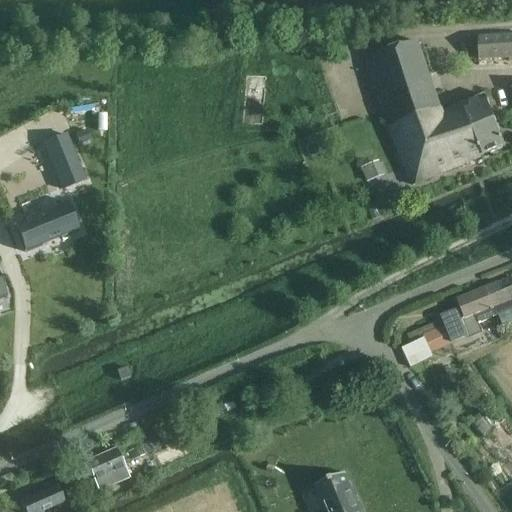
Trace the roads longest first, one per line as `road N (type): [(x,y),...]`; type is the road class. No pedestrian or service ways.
road 1 (unclassified): [(0,468),(358,320)]
road 2 (unclassified): [(487,511),(358,320)]
road 3 (track): [(0,427),(15,414),(22,305),(0,243)]
road 4 (unclassified): [(358,320),(511,256)]
